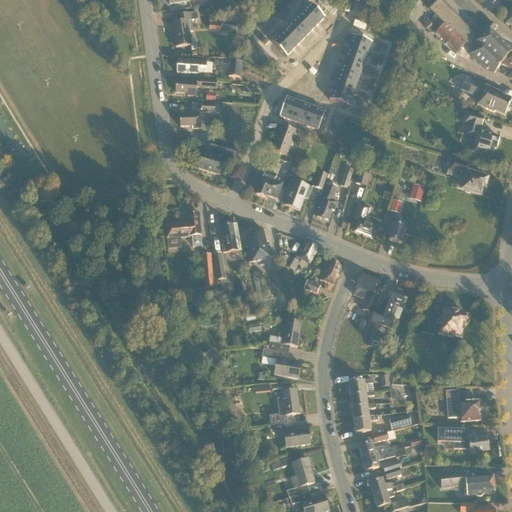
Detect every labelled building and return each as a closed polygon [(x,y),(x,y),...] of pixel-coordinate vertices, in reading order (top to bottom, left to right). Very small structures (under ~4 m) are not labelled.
[(435,13),(444,4),(440,0),(438,0),(430,9),(435,13)] [(440,18),(449,8),(444,4),(435,13),(440,18)] [(309,5),(300,14),(314,29),(324,19),(309,5)] [(444,22),(453,13),(449,8),(440,18),(444,22)] [(195,38),(190,39),(188,21),(198,20),(197,13),(178,16),(179,23),(172,24),(176,48),(191,46),(192,51),(197,51),(195,38)] [(449,27),(458,17),(453,13),(444,22),(446,24),(449,27)] [(300,14),(290,24),(305,38),(314,29),(300,14)] [(453,31),(463,22),(458,17),(449,27),(453,31)] [(458,36),(467,26),(463,22),(453,31),(458,36)] [(490,35),(497,28),(491,22),(484,29),(483,28),(476,35),(466,44),(474,51),(470,55),(484,69),(486,71),(488,69),(494,75),(501,65),(511,70),(511,50),(507,47),(505,49),(490,35)] [(237,25),(226,23),(224,30),(236,32),(237,25)] [(290,24),(281,33),(296,48),(305,38),(290,24)] [(453,31),(449,27),(446,24),(435,35),(446,46),(447,45),(456,54),(466,44),(463,40),(458,36),(453,31)] [(463,40),(472,31),(467,26),(458,36),(463,40)] [(377,29),(375,35),(382,38),(385,32),(377,29)] [(472,31),(463,40),(466,44),(476,35),(472,31)] [(281,33),(271,43),(286,58),(296,48),(281,33)] [(352,38),(348,50),(368,57),(372,45),(352,38)] [(348,50),(343,63),(363,70),(368,57),(348,50)] [(198,73),(206,74),(206,64),(198,64),(198,62),(178,61),(177,74),(198,75),(198,73)] [(228,77),(240,78),(242,62),(230,61),(228,77)] [(343,63),(339,76),(358,83),(363,70),(343,63)] [(339,76),(334,88),(354,95),(358,83),(339,76)] [(495,112),(505,117),(511,101),(502,97),(503,95),(485,88),(487,84),(472,77),(467,88),(465,92),(465,93),(480,100),(477,106),(493,113),(495,112)] [(197,82),(186,81),(185,83),(176,82),(176,94),(187,95),(187,97),(196,97),(197,88),(216,90),(217,82),(197,81),(197,82)] [(334,88),(330,101),(349,108),(354,95),(334,88)] [(210,100),(219,101),(220,94),(211,93),(210,100)] [(287,99),(280,119),(292,123),(299,103),(287,99)] [(299,103),(292,123),(305,128),(312,108),(299,103)] [(213,114),(214,105),(192,104),(192,111),(202,112),(202,113),(213,114)] [(312,108),(305,128),(318,132),(325,112),(312,108)] [(346,108),(340,110),(345,121),(350,118),(346,108)] [(201,129),(200,113),(179,114),(180,128),(192,127),(192,130),(201,129)] [(484,118),(468,114),(465,124),(469,125),(466,136),(475,139),(471,154),(491,159),(494,149),(497,150),(500,139),(486,136),(487,133),(478,131),(479,128),(481,128),(484,118)] [(222,169),(231,171),(237,150),(212,142),(209,153),(201,151),(198,159),(201,160),(198,170),(219,176),(222,169)] [(294,164),(301,166),(304,158),(297,156),(294,164)] [(442,171),(446,158),(439,156),(435,169),(442,171)] [(483,189),(485,189),(488,180),(479,177),(479,176),(468,172),(470,166),(451,160),(447,175),(459,179),(459,181),(464,183),(462,191),(480,197),(483,189)] [(292,167),(290,172),(297,175),(300,169),(292,167)] [(353,171),(346,169),(340,187),(348,189),(353,171)] [(277,176),(265,171),(263,178),(262,178),(256,195),(265,199),(266,197),(276,200),(282,185),(274,182),(277,176)] [(314,188),(322,191),(327,176),(319,174),(314,188)] [(370,177),(359,174),(356,185),(367,188),(370,177)] [(312,190),(290,181),(286,192),(289,193),(284,206),(300,212),(305,199),(308,200),(312,190)] [(331,212),(334,213),(337,203),(332,201),(336,188),(327,184),(318,209),(320,210),(317,219),(327,223),(331,212)] [(420,203),(424,188),(413,186),(410,200),(420,203)] [(130,198),(127,190),(89,203),(91,211),(130,198)] [(399,215),(402,204),(393,201),(390,213),(399,215)] [(370,209),(357,204),(352,218),(358,221),(354,233),(372,240),(378,222),(367,218),(370,209)] [(165,226),(167,240),(188,238),(192,237),(193,248),(202,247),(199,214),(187,215),(188,223),(165,226)] [(388,241),(401,244),(405,228),(396,226),(398,219),(393,218),(390,227),(392,228),(388,241)] [(222,247),(223,254),(241,251),(236,225),(222,228),(224,239),(222,239),(223,247),(222,247)] [(268,243),(266,244),(263,231),(255,233),(255,231),(244,234),(248,248),(246,249),(250,264),(272,258),(268,243)] [(319,248),(305,240),(296,258),(309,266),(319,248)] [(214,255),(217,281),(225,280),(221,254),(214,255)] [(204,277),(213,277),(211,255),(202,256),(204,277)] [(283,266),(294,273),(300,264),(289,257),(283,266)] [(341,267),(330,263),(326,261),(321,273),(323,273),(320,281),(333,287),(341,267)] [(363,311),(371,314),(378,297),(373,295),(378,283),(370,280),(370,279),(362,276),(356,289),(370,294),(363,311)] [(317,295),(320,287),(307,281),(303,290),(317,295)] [(406,294),(405,294),(397,291),(398,290),(392,288),(391,290),(388,299),(385,298),(379,312),(375,311),(370,322),(391,330),(395,319),(391,317),(392,312),(395,314),(397,308),(403,310),(407,299),(408,298),(408,295),(406,294)] [(290,312),(287,305),(280,307),(282,314),(290,312)] [(443,315),(428,311),(422,334),(433,336),(435,331),(439,332),(438,336),(451,339),(452,337),(461,339),(464,327),(467,327),(467,326),(469,324),(469,323),(469,320),(468,319),(466,318),(466,317),(444,312),(443,315)] [(269,344),(269,343),(268,347),(268,351),(267,352),(288,356),(290,347),(297,348),(301,324),(286,321),(284,334),(279,333),(278,339),(270,340),(269,344)] [(242,346),(242,338),(232,338),(232,346),(242,346)] [(211,350),(203,360),(217,370),(224,360),(211,350)] [(267,352),(268,351),(263,350),(262,358),(277,361),(274,376),(298,380),(301,365),(287,362),(288,356),(267,352)] [(389,388),(388,377),(380,378),(381,388),(389,388)] [(366,395),(365,394),(364,386),(373,385),(372,380),(364,381),(364,383),(348,385),(350,397),(366,395)] [(293,426),(292,416),(300,415),(297,391),(281,393),(282,400),(277,400),(281,428),(293,426)] [(460,399),(459,392),(445,393),(448,420),(460,419),(461,423),(480,422),(478,403),(473,404),(473,403),(470,404),(459,405),(459,399),(460,399)] [(367,408),(367,406),(366,398),(374,397),(374,393),(365,394),(366,395),(350,397),(352,410),(367,408)] [(369,420),(369,418),(368,410),(376,409),(375,405),(367,406),(367,408),(352,410),(353,422),(369,420)] [(389,421),(392,432),(411,426),(408,416),(389,421)] [(355,435),(371,433),(369,423),(378,422),(377,417),(369,418),(369,420),(353,422),(355,435)] [(293,426),(281,428),(281,434),(284,434),(286,449),(310,446),(308,430),(294,432),(293,426)] [(464,431),(438,430),(437,443),(453,444),(453,450),(470,451),(470,454),(489,452),(487,439),(482,440),(481,438),(464,440),(464,431)] [(373,438),(375,445),(389,441),(387,434),(373,438)] [(373,450),(372,444),(359,448),(362,460),(382,455),(381,452),(387,450),(388,456),(394,454),(392,449),(390,450),(389,446),(373,450)] [(395,459),(406,456),(404,449),(393,452),(395,459)] [(388,456),(387,450),(381,452),(382,455),(362,460),(366,473),(378,469),(377,463),(395,458),(394,454),(388,456)] [(289,500),(309,493),(307,486),(314,484),(307,460),(292,465),(296,478),(291,479),(294,490),(287,492),(289,499),(289,500)] [(401,468),(399,462),(382,468),(384,474),(400,469),(401,468)] [(384,474),(386,481),(402,476),(400,469),(384,474)] [(475,496),(477,498),(481,497),(483,495),(494,494),(493,477),(465,480),(465,475),(440,477),(441,489),(466,487),(466,497),(475,496)] [(391,489),(394,488),(393,485),(384,487),(382,481),(369,485),(373,498),(392,492),(391,489)] [(393,494),(398,492),(397,487),(394,488),(391,489),(392,492),(373,498),(377,510),(390,506),(388,500),(394,498),(393,494)] [(309,493),(289,500),(291,507),(301,504),(303,511),(328,511),(329,511),(325,497),(311,501),(309,493)] [(406,501),(391,505),(393,511),(408,508),(406,501)]
